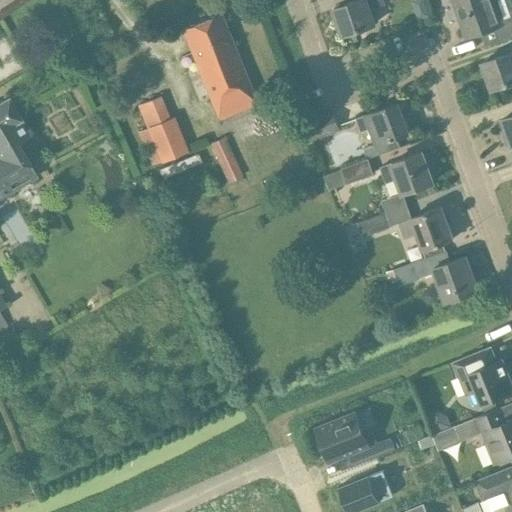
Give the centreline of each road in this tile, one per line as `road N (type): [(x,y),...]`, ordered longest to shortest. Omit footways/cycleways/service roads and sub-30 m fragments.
road 1 (residential): [(510,269),(432,73)]
road 2 (residential): [(169,511),(291,457)]
road 3 (residential): [(432,73),(339,105),(326,74)]
road 4 (residential): [(432,73),(421,45),(326,74)]
